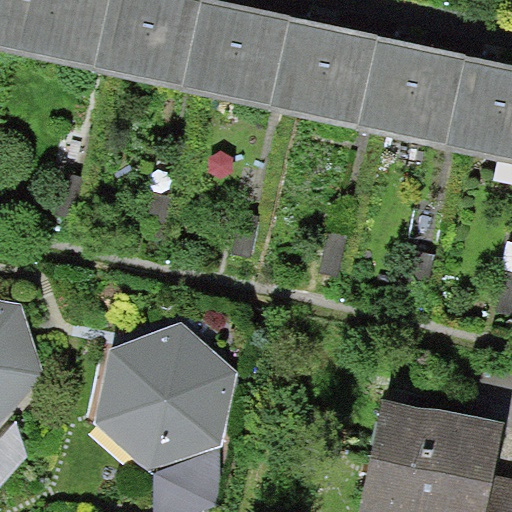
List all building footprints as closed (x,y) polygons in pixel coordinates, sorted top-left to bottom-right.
[(3,0),(0,12),(0,46),(6,49),(101,65),(116,0),(3,0)] [(200,0),(116,0),(101,65),(188,85),(206,1),(200,0)] [(206,1),(188,85),(279,104),(297,21),(206,1)] [(297,21),(279,104),(367,126),(387,39),(297,21)] [(387,39),(367,126),(455,145),(475,58),(387,39)] [(511,66),(475,58),(455,145),(511,159),(511,66)] [(15,306),(0,303),(0,419),(41,368),(15,306)] [(176,323),(111,349),(90,424),(152,469),(219,444),(239,361),(176,323)] [(502,414),(373,387),(350,502),(399,511),(511,511),(511,479),(489,475),(502,414)]
